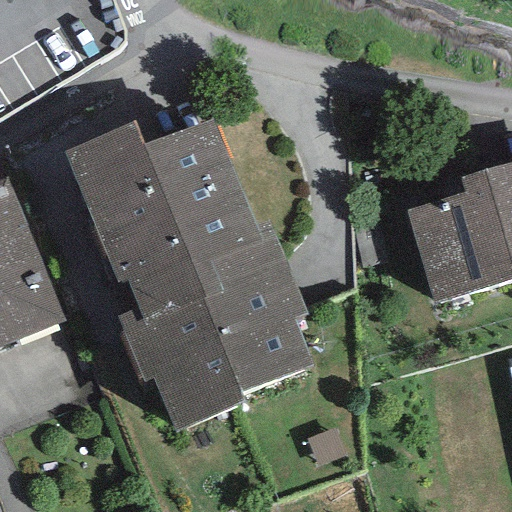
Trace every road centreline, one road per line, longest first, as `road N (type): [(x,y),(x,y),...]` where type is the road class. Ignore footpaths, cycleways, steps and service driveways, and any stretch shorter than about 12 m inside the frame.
road 1 (residential): [(157,34),(511,103)]
road 2 (residential): [(0,144),(155,56),(157,34)]
